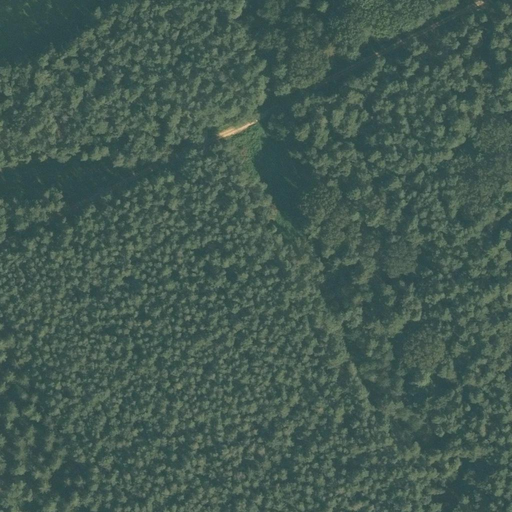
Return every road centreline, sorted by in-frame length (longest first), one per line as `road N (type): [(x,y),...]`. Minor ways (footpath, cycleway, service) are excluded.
road 1 (track): [(489,0),(0,249)]
road 2 (track): [(511,152),(479,5)]
